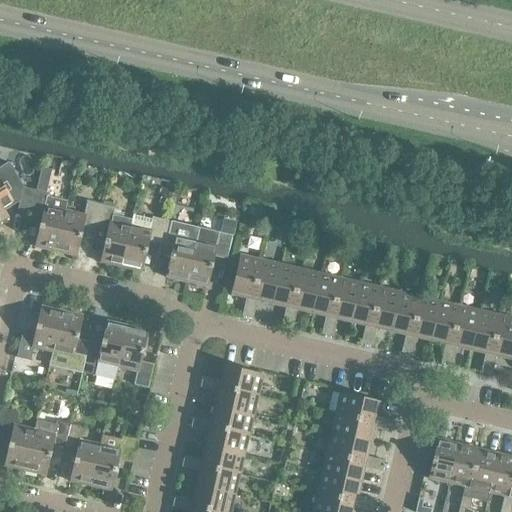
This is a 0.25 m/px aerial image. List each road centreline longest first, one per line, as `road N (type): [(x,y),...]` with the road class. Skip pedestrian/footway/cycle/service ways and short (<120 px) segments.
road 1 (primary): [(0,17),(511,133)]
road 2 (residential): [(0,350),(13,291),(36,277),(182,310),(195,323)]
road 3 (residential): [(418,389),(406,371),(195,323)]
road 4 (residential): [(152,511),(195,323)]
road 5 (residential): [(418,389),(389,511)]
